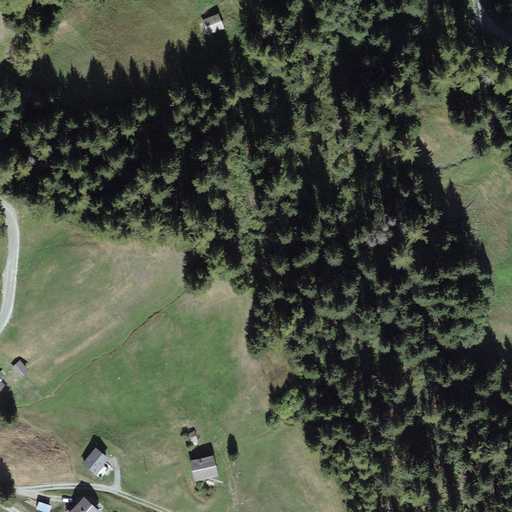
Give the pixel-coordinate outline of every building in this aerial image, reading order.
[(202,21),(207,34),(222,28),(217,15),(202,21)] [(28,371),(20,363),(13,370),(21,378),(28,371)] [(186,436),(188,444),(198,442),(196,434),(186,436)] [(96,474),(108,458),(97,449),(84,465),(96,474)] [(191,461),(195,481),(219,475),(215,456),(191,461)] [(97,511),(85,500),(73,511),(97,511)]
